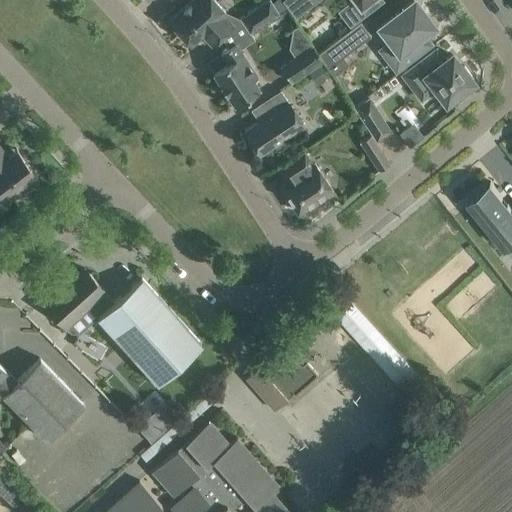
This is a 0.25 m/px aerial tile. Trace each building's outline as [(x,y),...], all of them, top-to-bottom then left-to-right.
[(190,0),(169,20),(184,36),(190,43),(202,32),(211,43),(232,24),(222,14),(225,11),(215,0),(190,0)] [(266,0),(240,17),(250,32),(288,7),(282,0),(272,0),(272,1),(271,0),(266,0)] [(284,0),(295,15),(315,0),(284,0)] [(353,0),(340,10),(350,23),(379,0),(353,0)] [(414,0),(412,0),(379,26),(391,42),(382,49),(396,68),(429,42),(422,33),(433,24),(414,0)] [(342,57),(371,35),(360,20),(331,42),(342,57)] [(250,32),(221,51),(228,61),(213,71),(221,84),(220,85),(225,93),(226,92),(235,104),(259,88),(253,78),(257,76),(239,49),(255,38),(250,32)] [(280,65),(291,81),(321,60),(310,44),(280,65)] [(462,67),(452,54),(445,59),(437,47),(402,74),(420,98),(435,87),(446,100),(452,96),(453,98),(468,87),(466,85),(472,80),(470,78),(472,76),(464,65),(462,67)] [(244,130),(260,154),(274,144),(277,147),(287,141),(284,137),(304,124),(280,89),(269,96),(277,108),(244,130)] [(390,130),(368,96),(355,105),(376,138),(390,130)] [(359,142),(368,154),(379,146),(370,133),(359,142)] [(0,195),(4,200),(37,175),(16,148),(7,155),(0,145),(0,195)] [(288,192),(286,193),(298,211),(313,201),(315,203),(334,191),(314,162),(312,164),(303,150),(278,167),(287,181),(283,184),(288,192)] [(475,201),(511,247),(511,205),(495,185),(475,201)] [(84,267),(45,303),(70,332),(79,332),(96,316),(97,315),(113,301),(104,290),(84,267)] [(97,315),(96,316),(156,382),(201,342),(141,276),(113,301),(97,315)] [(343,291),(326,306),(403,389),(420,374),(343,291)] [(308,347),(296,334),(265,361),(268,364),(262,369),(259,365),(245,377),(274,409),(293,392),(293,393),(317,373),(300,354),(308,347)] [(0,391),(47,439),(84,402),(39,357),(16,379),(0,362),(0,391)] [(150,440),(177,416),(165,402),(138,427),(150,440)] [(290,511),(271,490),(278,484),(236,436),(229,442),(209,419),(151,470),(171,494),(188,479),(194,486),(170,507),(173,510),(170,511),(159,511),(157,510),(163,505),(139,478),(101,511),(290,511)]
